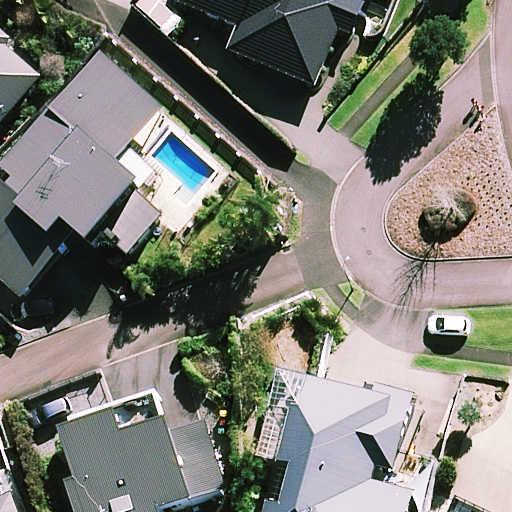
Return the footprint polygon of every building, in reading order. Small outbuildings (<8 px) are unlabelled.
[(14,46),(0,33),(0,134),(45,84),(8,52),(14,46)] [(166,119),(105,63),(6,171),(18,182),(0,201),(0,281),(25,304),(82,241),(97,255),(108,243),(131,264),(171,219),(118,171),(166,119)] [(417,413),(283,379),(264,453),(286,459),(272,511),(415,511),(418,502),(376,491),(381,475),(400,480),(417,413)] [(199,511),(198,506),(229,495),(207,426),(175,436),(163,399),(71,429),(80,456),(67,460),(84,511),(199,511)] [(2,505),(0,499),(0,511),(19,511),(15,500),(2,505)]
